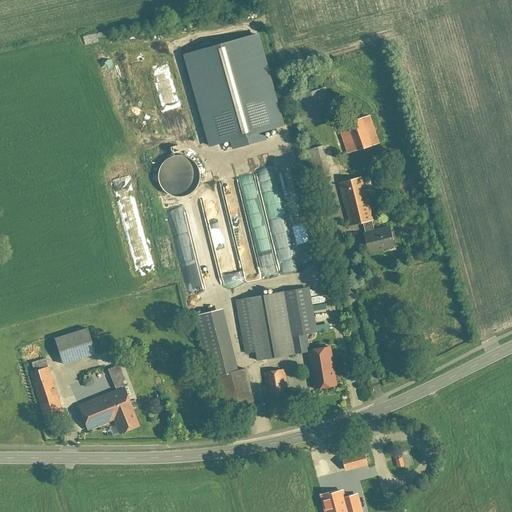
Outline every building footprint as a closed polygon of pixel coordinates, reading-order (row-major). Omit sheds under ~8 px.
[(324,91),(290,100),(299,129),(332,120),(324,91)] [(336,126),(346,156),(376,146),(366,116),(336,126)] [(305,150),(313,181),(330,176),(323,146),(305,150)] [(336,185),(347,229),(358,226),(361,237),(364,256),(394,251),(390,229),(373,232),(370,223),(375,222),(365,178),(336,185)] [(303,335),(302,333),(313,331),(311,315),(299,317),(295,291),(233,302),(243,359),(252,358),(254,364),(292,357),(289,338),(303,335)] [(243,372),(233,374),(217,311),(192,318),(208,382),(218,419),(253,410),(243,372)] [(52,339),(58,365),(91,357),(85,331),(52,339)] [(304,351),(309,392),(333,390),(329,348),(304,351)] [(131,371),(120,375),(117,366),(105,371),(112,390),(125,386),(124,383),(135,379),(131,371)] [(39,424),(62,418),(49,368),(26,374),(39,424)] [(263,374),(266,405),(284,403),(282,373),(263,374)] [(71,408),(79,433),(107,424),(111,437),(137,429),(124,390),(71,408)] [(342,458),(345,473),(367,468),(363,453),(342,458)] [(392,461),(395,472),(406,469),(403,458),(392,461)] [(343,490),(321,495),(325,511),(362,511),(358,494),(345,497),(343,490)]
